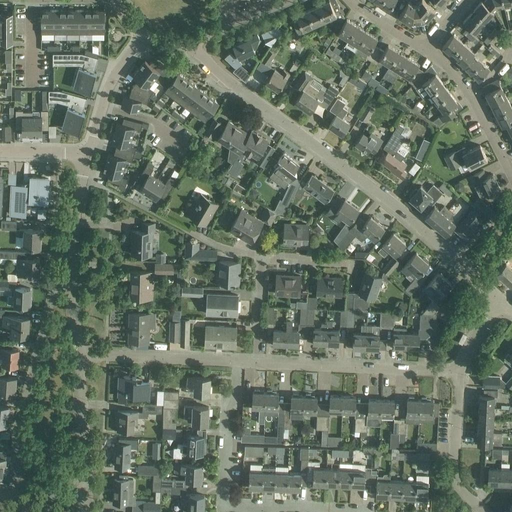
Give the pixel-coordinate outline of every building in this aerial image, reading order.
[(329,0),(319,5),(325,21),(336,16),(338,20),(344,18),(338,4),(332,7),(329,0)] [(396,0),(383,0),(379,5),(388,12),(396,0)] [(408,1),(399,17),(413,25),(415,25),(415,21),(421,20),(422,24),(425,23),(435,11),(422,0),(421,0),(417,5),(415,5),(408,1)] [(494,12),(498,7),(502,7),(501,0),(485,0),(483,3),(494,12)] [(494,13),(494,12),(481,1),(472,12),(485,23),(494,13)] [(325,21),(319,5),(307,10),(314,26),(325,21)] [(0,36),(1,36),(1,39),(13,39),(13,33),(13,9),(0,8),(0,36)] [(54,10),(41,10),(41,34),(54,34),(54,10)] [(67,10),(54,10),(54,34),(67,34),(67,10)] [(79,10),(67,10),(67,34),(79,34),(79,10)] [(92,10),(79,10),(79,34),(92,34),(92,10)] [(105,10),(92,10),(92,34),(105,34),(105,10)] [(303,31),(314,26),(307,10),(296,15),(298,19),(292,22),(298,35),(304,33),(303,31)] [(485,23),(472,12),(463,22),(476,34),(485,23)] [(348,40),(357,26),(346,19),(338,33),(348,40)] [(459,23),(455,27),(460,31),(463,27),(459,23)] [(358,46),(367,32),(357,26),(348,40),(358,46)] [(275,27),(262,34),(266,42),(271,46),(281,31),(275,27)] [(371,61),(379,48),(373,45),(377,38),(367,32),(358,46),(369,52),(366,57),(371,61)] [(259,37),(257,33),(248,37),(249,39),(234,46),(232,43),(226,48),(230,52),(225,58),(236,69),(245,59),(242,56),(255,50),(253,48),(256,47),(259,37)] [(464,44),(453,35),(442,47),(453,57),(464,44)] [(327,46),(331,40),(327,37),(323,44),(327,46)] [(474,53),(464,44),(453,57),(463,65),(462,66),(463,67),(474,54),(474,53)] [(387,71),(399,52),(388,45),(384,52),(379,48),(371,61),(381,67),(384,62),(389,65),(386,71),(387,71)] [(276,54),(269,49),(261,60),(268,65),(276,54)] [(400,72),(408,58),(399,52),(387,71),(397,77),(400,72)] [(84,63),(83,69),(79,68),(73,88),(90,93),(96,73),(94,72),(98,58),(82,53),(53,53),(53,65),(54,65),(54,62),(82,62),(84,63)] [(481,61),(474,54),(463,67),(471,74),(481,61)] [(413,84),(424,72),(417,67),(419,64),(408,58),(400,72),(411,79),(409,82),(413,84)] [(145,61),(139,69),(154,80),(159,73),(164,77),(169,70),(153,59),(149,64),(145,61)] [(293,65),(297,68),(301,62),(297,59),(293,65)] [(490,69),(481,61),(471,74),(479,81),(490,69)] [(511,78),(511,67),(503,76),(509,82),(511,78)] [(137,80),(131,88),(149,97),(152,93),(154,91),(149,87),(154,80),(139,69),(133,77),(137,80)] [(241,75),(245,79),(251,73),(246,69),(241,75)] [(290,74),(284,70),(281,74),(275,69),(265,82),(278,91),(290,74)] [(347,70),(338,84),(342,87),(351,73),(347,70)] [(365,70),(360,78),(368,83),(369,80),(368,72),(365,70)] [(321,88),(323,85),(313,79),(314,77),(305,71),(294,88),(302,93),(295,102),(309,112),(317,101),(326,108),(338,89),(330,84),(326,91),(321,88)] [(443,84),(435,74),(429,78),(424,72),(413,84),(423,98),(430,93),(443,84)] [(164,92),(175,99),(188,81),(178,73),(174,78),(164,92)] [(498,80),(482,88),(491,105),(507,97),(498,80)] [(175,99),(185,107),(199,88),(188,81),(175,99)] [(385,94),(388,90),(378,84),(375,88),(385,94)] [(437,103),(450,93),(443,84),(430,93),(437,103)] [(147,104),(149,97),(131,88),(129,97),(124,96),(121,106),(139,111),(141,102),(147,104)] [(185,107),(195,115),(209,96),(199,88),(185,107)] [(62,128),(79,133),(85,113),(83,112),(87,98),(59,90),(49,90),(49,98),(49,102),(49,99),(58,99),(73,104),(71,109),(67,108),(62,128)] [(457,103),(450,93),(437,103),(444,113),(433,121),(439,125),(455,112),(451,107),(457,103)] [(195,115),(205,122),(219,104),(209,96),(195,115)] [(511,107),(507,97),(491,105),(496,115),(511,107)] [(329,125),(336,130),(334,132),(340,136),(341,133),(342,134),(348,126),(349,124),(342,118),(347,110),(343,107),(346,103),(338,98),(335,102),(329,110),(336,114),(329,125)] [(422,108),(415,104),(412,108),(419,113),(422,108)] [(374,108),(368,105),(359,118),(366,122),(374,108)] [(511,107),(496,115),(502,127),(506,125),(511,121),(511,107)] [(16,110),(16,126),(16,129),(20,129),(22,129),(22,131),(22,135),(32,135),(32,112),(23,111),(23,110),(16,110)] [(32,112),(32,135),(42,135),(42,131),(42,129),(45,129),(49,129),(48,110),(41,110),(41,113),(41,116),(40,116),(34,116),(33,116),(33,112),(32,112)] [(124,118),(122,124),(117,122),(114,132),(132,137),(134,129),(140,130),(141,127),(142,123),(124,118)] [(215,118),(214,118),(205,133),(206,133),(206,132),(212,136),(211,137),(212,137),(221,122),(220,122),(220,123),(214,119),(215,118)] [(239,151),(249,135),(228,121),(218,138),(230,145),(228,160),(232,162),(239,151)] [(394,173),(402,179),(407,173),(402,170),(406,165),(401,161),(405,156),(404,156),(409,150),(401,144),(405,136),(401,133),(403,130),(402,130),(404,127),(399,124),(383,148),(388,152),(381,161),(395,172),(394,173)] [(263,167),(275,148),(267,143),(268,141),(252,131),(249,135),(239,151),(232,162),(227,171),(236,177),(243,164),(241,162),(244,157),(243,157),(246,151),(257,158),(258,158),(260,159),(257,163),(263,167)] [(114,132),(111,142),(117,143),(115,149),(134,154),(135,150),(136,147),(130,145),(132,137),(114,132)] [(374,151),(383,140),(372,132),(368,137),(363,133),(355,144),(367,152),(370,148),(374,151)] [(424,140),(421,146),(428,149),(430,143),(424,140)] [(487,159),(480,145),(457,157),(454,151),(444,156),(451,169),(460,164),(466,161),(470,168),(487,159)] [(115,149),(114,155),(108,153),(106,163),(124,168),(126,160),(132,161),(133,158),(134,154),(115,149)] [(418,152),(416,158),(423,161),(425,155),(418,152)] [(299,165),(283,153),(279,158),(281,160),(269,176),(281,185),(286,178),(290,181),(297,173),(294,171),(299,165)] [(106,163),(103,173),(109,174),(107,181),(119,184),(126,185),(128,178),(121,176),(124,168),(106,163)] [(147,165),(136,181),(142,184),(139,189),(148,194),(157,179),(150,174),(153,169),(152,168),(147,165)] [(483,170),(472,176),(477,186),(481,184),(487,196),(500,189),(493,174),(487,177),(483,170)] [(312,175),(304,186),(299,183),(293,195),(300,198),(305,188),(325,203),(334,191),(312,175)] [(44,202),(48,203),(48,195),(47,194),(48,179),(31,178),(30,183),(25,184),(25,186),(12,185),(10,214),(25,215),(26,204),(30,202),(30,201),(31,201),(31,206),(39,207),(40,201),(41,201),(41,202),(43,202),(43,204),(44,204),(44,202)] [(165,183),(157,179),(148,194),(156,200),(159,195),(161,197),(164,198),(175,182),(169,179),(168,178),(165,183)] [(443,181),(439,187),(444,191),(448,186),(443,181)] [(459,182),(454,184),(454,190),(459,193),(464,190),(464,184),(459,182)] [(236,183),(233,189),(239,193),(242,194),(244,195),(247,189),(236,183)] [(411,199),(410,200),(415,205),(416,203),(421,207),(427,200),(432,205),(442,193),(433,185),(427,192),(421,186),(417,190),(416,189),(410,195),(412,197),(410,198),(411,199)] [(288,203),(295,190),(288,187),(282,200),(288,203)] [(206,225),(218,204),(201,194),(197,201),(193,199),(185,213),(206,225)] [(472,204),(475,206),(488,217),(493,211),(478,198),(472,204)] [(332,202),(317,222),(323,226),(328,220),(329,221),(331,218),(336,222),(341,216),(349,222),(334,240),(337,243),(358,219),(354,215),(358,209),(345,199),(339,207),(332,202)] [(431,209),(425,216),(435,225),(449,210),(444,206),(440,211),(434,205),(431,209)] [(465,217),(478,228),(488,218),(488,217),(475,206),(465,217)] [(277,214),(266,207),(261,216),(263,217),(262,219),(270,225),(277,214)] [(449,210),(435,225),(435,226),(446,235),(452,227),(456,224),(449,218),(453,214),(449,210)] [(245,218),(239,214),(230,230),(251,242),(260,227),(255,223),(258,218),(248,213),(245,218)] [(359,218),(358,219),(337,243),(343,250),(355,236),(361,241),(368,234),(374,239),(384,227),(371,216),(365,223),(359,218)] [(455,229),(468,241),(478,228),(465,217),(455,229)] [(15,229),(15,221),(1,220),(1,229),(15,229)] [(132,255),(151,255),(152,231),(154,231),(155,223),(142,223),(142,231),(132,231),(132,239),(134,239),(134,254),(132,254),(132,255)] [(308,224),(284,223),(283,244),(297,245),(297,242),(300,242),(299,248),(307,248),(308,224)] [(323,231),(315,223),(314,228),(317,232),(323,231)] [(40,248),(41,230),(19,229),(19,236),(24,236),(23,247),(40,248)] [(378,251),(384,256),(389,250),(395,255),(399,251),(405,243),(399,237),(400,236),(399,234),(398,233),(395,232),(394,233),(394,232),(387,240),(383,245),(378,251)] [(198,243),(186,242),(186,258),(216,259),(216,251),(198,250),(198,243)] [(0,257),(13,258),(13,251),(0,250),(0,257)] [(157,253),(156,262),(165,263),(166,253),(157,253)] [(401,269),(407,274),(408,273),(414,278),(415,279),(418,275),(422,271),(428,264),(428,263),(428,261),(428,259),(426,258),(424,257),(422,258),(416,253),(409,260),(404,266),(401,269)] [(369,254),(366,259),(371,263),(375,257),(369,254)] [(399,261),(393,256),(382,269),(388,274),(399,261)] [(511,268),(511,259),(511,258),(497,273),(510,285),(511,283),(511,269),(511,268)] [(18,259),(18,264),(18,274),(39,275),(40,259),(18,259)] [(239,262),(218,261),(217,283),(238,284),(239,262)] [(155,272),(173,273),(173,264),(156,263),(155,272)] [(149,283),(149,272),(137,272),(137,271),(134,271),(134,272),(131,272),(130,298),(152,298),(153,283),(149,283)] [(366,272),(358,293),(374,298),(381,277),(366,272)] [(451,284),(438,273),(424,289),(430,294),(436,300),(441,295),(451,284)] [(276,277),(276,294),(299,295),(300,276),(292,275),(292,278),(276,277)] [(341,296),(342,278),(318,277),(317,294),(341,296)] [(420,284),(414,278),(405,289),(411,295),(420,284)] [(0,288),(8,289),(8,280),(0,279),(0,288)] [(202,288),(183,287),(182,295),(202,295),(202,288)] [(30,306),(30,305),(31,304),(32,303),(32,302),(32,300),(31,299),(30,298),(30,288),(12,288),(12,295),(9,295),(8,297),(8,303),(9,304),(14,304),(14,305),(21,306),(21,307),(23,307),(23,306),(30,306)] [(353,293),(346,292),(346,297),(345,310),(347,310),(353,310),(353,296),(353,293)] [(238,295),(208,294),(207,314),(237,315),(237,312),(235,312),(236,296),(238,296),(238,295)] [(316,309),(317,297),(306,296),(306,302),(306,308),(307,308),(313,309),(314,309),(316,309)] [(358,297),(353,296),(353,310),(354,310),(369,311),(369,300),(358,297)] [(440,306),(434,300),(422,314),(433,314),(440,306)] [(449,307),(445,302),(438,310),(443,314),(449,307)] [(148,328),(156,328),(156,314),(129,312),(129,327),(132,328),(132,341),(129,341),(148,342),(148,328)] [(422,314),(420,314),(420,330),(435,330),(436,315),(433,314),(422,314)] [(28,335),(29,318),(4,316),(4,317),(3,317),(2,326),(10,326),(10,334),(28,335)] [(188,345),(189,320),(182,320),(181,345),(188,345)] [(326,323),(326,343),(331,343),(330,345),(337,346),(338,346),(338,344),(339,344),(339,334),(339,329),(332,329),(332,321),(327,320),(327,323),(326,323)] [(286,324),(286,344),(291,344),(291,346),(297,347),(298,347),(298,345),(299,345),(299,335),(299,331),(298,331),(292,330),(293,321),(287,321),(286,324)] [(170,340),(179,340),(180,322),(170,322),(170,340)] [(314,333),(313,342),(314,343),(314,345),(314,344),(321,345),(321,343),(326,343),(326,323),(321,323),(321,329),(314,328),(314,331),(314,333)] [(274,329),(273,344),(274,344),(274,346),(281,346),(281,344),(286,344),(286,324),(281,324),(281,330),(274,329)] [(353,337),(353,347),(353,348),(353,350),(354,350),(354,349),(361,350),(361,348),(365,348),(366,325),(361,325),(361,333),(354,333),(353,337)] [(366,325),(365,348),(370,348),(370,350),(377,351),(378,351),(378,349),(379,339),(379,334),(372,333),(372,325),(366,325)] [(235,347),(236,327),(206,326),(205,346),(235,347)] [(393,344),(393,346),(393,348),(394,348),(401,349),(401,347),(406,347),(406,329),(394,328),(394,332),(393,344)] [(406,329),(406,347),(410,347),(410,349),(417,349),(417,350),(418,350),(418,348),(419,330),(409,329),(406,329)] [(8,348),(0,348),(0,349),(0,355),(3,356),(3,364),(17,365),(18,349),(8,348)] [(483,375),(482,387),(498,387),(499,376),(483,375)] [(0,397),(5,397),(5,393),(15,394),(16,377),(0,376),(0,397)] [(119,376),(118,396),(127,397),(132,397),(148,398),(149,382),(136,381),(136,377),(119,376)] [(210,378),(188,377),(188,385),(194,385),(194,393),(209,394),(210,378)] [(498,390),(484,389),(483,395),(479,395),(479,407),(493,408),(494,396),(497,397),(498,390)] [(164,391),(164,399),(179,400),(179,391),(164,391)] [(266,392),(265,415),(278,415),(279,393),(272,393),(271,391),(268,391),(267,392),(266,392)] [(265,415),(266,392),(253,392),(252,407),(259,408),(258,423),(264,423),(265,415)] [(293,396),(291,396),(290,418),(304,419),(304,412),(305,396),(298,396),(298,394),(293,394),(293,396)] [(306,394),(305,396),(304,412),(316,413),(317,397),(312,397),(311,394),(306,394)] [(343,396),(330,395),(329,411),(342,412),(343,396)] [(356,397),(343,396),(342,412),(355,412),(356,397)] [(407,415),(419,415),(420,400),(415,399),(414,397),(410,397),(408,399),(407,399),(407,409),(407,415)] [(419,415),(426,416),(426,422),(434,423),(434,417),(434,416),(432,415),(433,400),(427,400),(426,398),(422,398),(421,400),(420,400),(419,415)] [(164,399),(163,407),(173,408),(178,408),(179,400),(164,399)] [(367,418),(367,425),(380,425),(381,415),(381,400),(369,399),(368,415),(367,415),(367,418)] [(394,400),(381,400),(381,415),(394,416),(394,400)] [(157,413),(157,404),(142,404),(142,412),(137,412),(137,411),(118,410),(118,411),(121,411),(121,420),(117,420),(117,430),(133,431),(134,424),(137,424),(137,417),(148,418),(148,413),(157,413)] [(0,423),(7,424),(9,407),(0,406),(0,423)] [(209,407),(193,406),(193,407),(184,406),(184,413),(193,413),(192,423),(208,424),(209,407)] [(163,407),(163,428),(176,428),(176,422),(172,422),(173,408),(163,407)] [(493,420),(493,408),(479,407),(478,420),(493,420)] [(493,420),(478,420),(478,431),(492,432),(493,420)] [(163,428),(162,439),(175,440),(176,428),(163,428)] [(492,432),(478,431),(477,444),(487,444),(500,445),(500,438),(492,438),(492,432)] [(241,434),(241,441),(251,442),(261,442),(263,442),(264,435),(245,434),(241,434)] [(203,436),(189,435),(189,443),(183,443),(182,452),(202,453),(203,436)] [(115,467),(129,468),(130,444),(116,443),(115,467)] [(263,446),(245,445),(244,455),(263,456),(263,446)] [(300,459),(308,459),(308,455),(308,448),(300,448),(300,459)] [(492,455),(492,458),(502,458),(502,454),(502,449),(492,449),(492,455)] [(326,485),(326,469),(319,468),(320,462),(314,462),(313,484),(326,485)] [(153,475),(161,475),(161,474),(161,464),(153,463),(153,466),(138,466),(138,473),(138,474),(144,475),(152,475),(153,475)] [(201,474),(202,465),(181,464),(179,464),(175,464),(174,464),(174,472),(186,473),(186,480),(201,481),(202,480),(203,479),(204,477),(203,475),(202,474),(201,474)] [(275,467),(262,467),(262,472),(261,488),(268,488),(269,490),(273,491),(274,489),(275,472),(275,467)] [(365,468),(365,471),(351,470),(350,486),(364,487),(364,486),(370,486),(370,485),(370,474),(371,468),(365,468)] [(339,469),(326,469),(326,485),(338,486),(339,469)] [(351,470),(339,469),(338,486),(350,486),(351,470)] [(489,469),(488,484),(500,484),(500,469),(489,469)] [(511,469),(500,469),(500,484),(511,484),(511,469)] [(262,472),(249,471),(249,476),(249,484),(248,488),(255,488),(255,489),(255,490),(260,490),(261,489),(261,488),(262,472)] [(288,473),(275,472),(274,489),(287,489),(288,473)] [(287,489),(293,489),(293,492),(299,492),(299,490),(300,490),(300,485),(306,485),(306,473),(288,473),(287,489)] [(369,493),(376,493),(376,496),(388,497),(389,480),(390,474),(385,473),(383,475),(383,476),(377,476),(377,474),(370,474),(370,485),(370,486),(369,493)] [(153,475),(152,491),(155,491),(156,491),(161,491),(161,486),(161,479),(162,479),(162,474),(161,474),(161,475),(153,475)] [(114,479),(113,503),(123,504),(128,504),(129,489),(133,489),(134,479),(128,479),(128,475),(119,475),(119,479),(114,479)] [(389,480),(388,497),(402,498),(403,481),(390,480),(389,480)] [(415,482),(403,481),(402,498),(414,498),(415,482)] [(420,502),(427,502),(428,483),(415,482),(414,498),(420,499),(420,502)] [(185,494),(180,494),(180,500),(183,500),(183,511),(203,511),(204,495),(190,494),(190,495),(185,494)] [(144,502),(144,510),(160,511),(160,503),(155,503),(144,502)]
